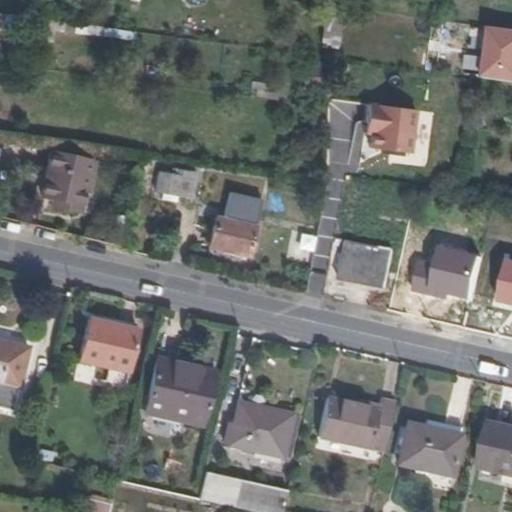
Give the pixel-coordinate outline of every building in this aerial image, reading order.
[(340,10),(327,8),(323,48),(337,49),(340,10)] [(366,15),(355,13),(353,28),(364,30),(366,15)] [(9,16),(0,14),(0,31),(7,32),(9,16)] [(501,65),(475,60),(473,74),(499,78),(501,65)] [(369,144),(409,149),(415,106),(374,101),(369,144)] [(87,193),(95,162),(52,152),(42,198),(54,200),(64,203),(62,210),(79,214),(84,192),(87,193)] [(159,173),(155,193),(163,194),(178,197),(191,199),(196,173),(172,169),(171,175),(159,173)] [(248,257),(261,200),(229,193),(223,219),(216,218),(209,248),(248,257)] [(177,203),(178,197),(163,194),(162,200),(177,203)] [(64,203),(54,200),(52,207),(62,210),(64,203)] [(323,240),(301,237),(300,245),(298,245),(296,255),(319,260),(323,240)] [(392,251),(346,242),(339,281),(385,289),(392,251)] [(475,270),(460,267),(458,278),(473,281),(475,270)] [(0,383),(18,387),(33,324),(0,315),(0,383)] [(127,373),(137,330),(88,318),(78,362),(127,373)] [(202,427),(214,371),(156,358),(144,414),(202,427)] [(384,452),(395,402),(380,399),(378,406),(355,401),(354,403),(326,397),(318,438),(384,452)] [(290,459),(300,417),(238,403),(233,424),(228,445),(290,459)] [(228,445),(233,424),(226,422),(221,444),(228,445)] [(32,458),(38,431),(8,424),(2,452),(32,458)] [(452,476),(461,435),(407,424),(398,464),(452,476)] [(511,474),(511,428),(490,424),(480,468),(511,474)] [(74,495),(81,472),(34,462),(31,461),(26,483),(74,495)] [(281,511),(286,492),(205,474),(200,500),(253,511),(281,511)]
